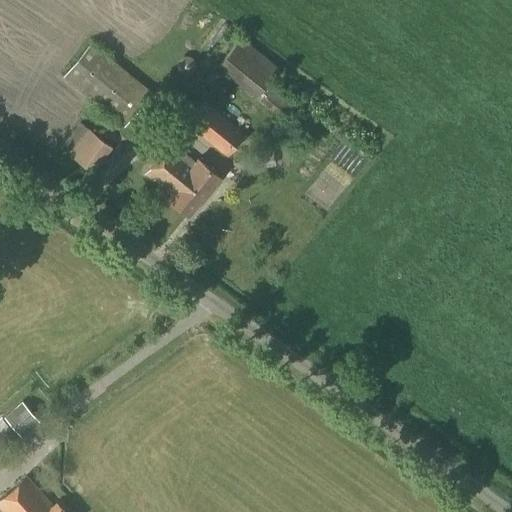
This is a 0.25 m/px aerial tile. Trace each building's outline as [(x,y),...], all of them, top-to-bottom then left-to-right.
[(284,122),(298,105),(268,82),(279,69),(241,38),(216,67),(255,98),(254,99),(284,122)] [(128,122),(145,101),(153,92),(90,42),(62,79),(124,128),(128,122)] [(226,158),(245,134),(204,101),(185,124),(226,158)] [(91,172),(110,147),(79,124),(60,149),(91,172)] [(196,161),(170,141),(143,174),(170,195),(166,199),(188,216),(219,177),(197,160),(196,161)] [(243,171),(299,163),(298,143),(277,146),(267,147),(268,150),(240,154),(243,171)] [(39,423),(21,401),(3,417),(21,438),(39,423)] [(52,506),(26,475),(0,497),(0,511),(64,511),(56,502),(52,506)]
